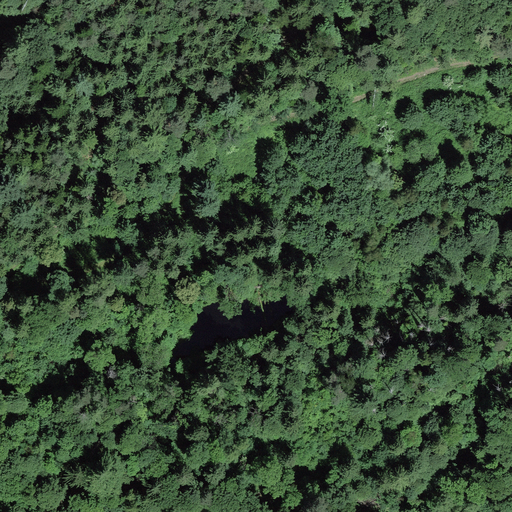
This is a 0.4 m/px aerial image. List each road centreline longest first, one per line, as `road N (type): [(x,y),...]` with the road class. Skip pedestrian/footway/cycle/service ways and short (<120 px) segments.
road 1 (track): [(511,57),(253,130),(153,233),(81,271),(0,289)]
road 2 (track): [(349,0),(258,63),(0,275)]
